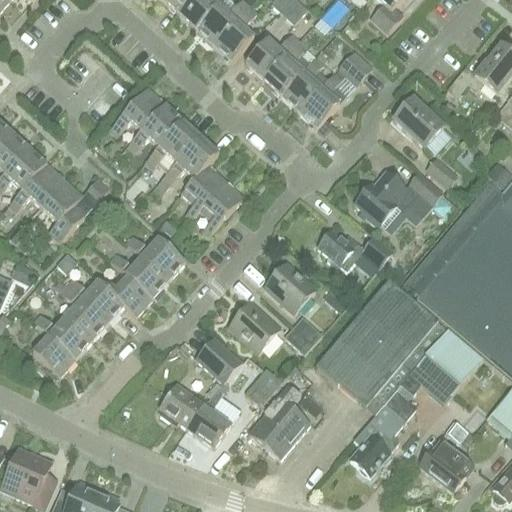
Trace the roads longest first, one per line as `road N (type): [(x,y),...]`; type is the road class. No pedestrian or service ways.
road 1 (residential): [(72,442),(306,186)]
road 2 (residential): [(306,186),(297,166),(250,122),(230,122),(117,12),(102,10)]
road 3 (residential): [(306,186),(329,180),(367,139),(368,118),(477,0)]
road 4 (residential): [(250,511),(72,442)]
road 5 (residential): [(102,78),(78,106),(37,73),(75,24),(102,10)]
